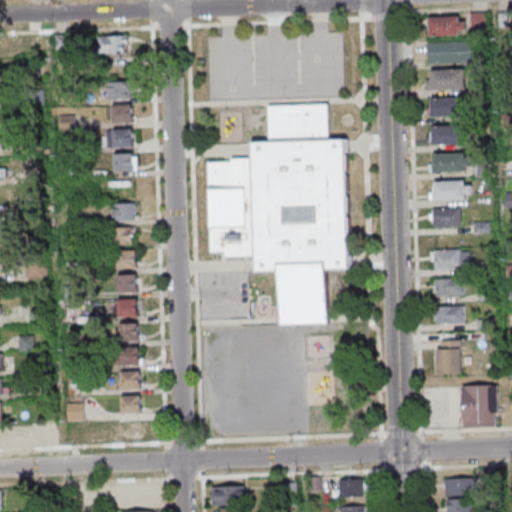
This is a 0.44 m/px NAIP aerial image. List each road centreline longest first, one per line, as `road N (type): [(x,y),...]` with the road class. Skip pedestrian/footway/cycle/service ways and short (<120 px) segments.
road 1 (residential): [(511,448),(0,468)]
road 2 (residential): [(189,511),(173,0)]
road 3 (tertiary): [(402,452),(387,0)]
road 4 (residential): [(354,0),(174,11)]
road 5 (residential): [(174,11),(0,16)]
